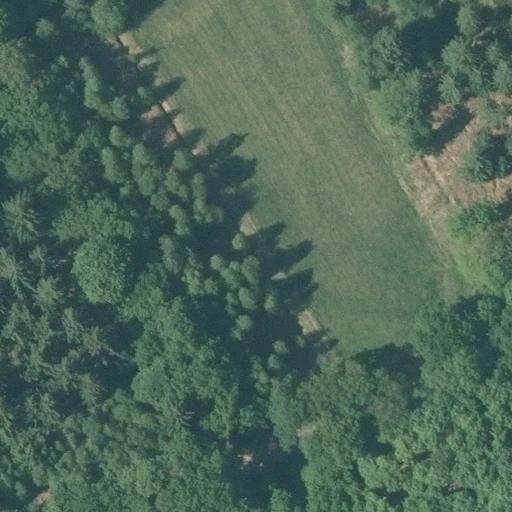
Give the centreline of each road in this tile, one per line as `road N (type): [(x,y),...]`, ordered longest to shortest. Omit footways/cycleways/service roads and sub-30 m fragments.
road 1 (track): [(0,91),(239,470)]
road 2 (track): [(511,339),(151,511)]
